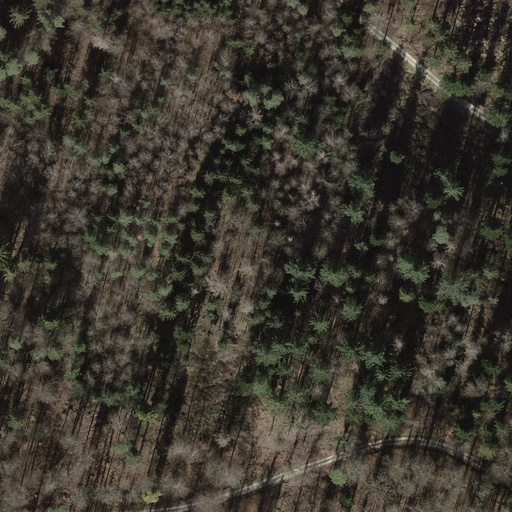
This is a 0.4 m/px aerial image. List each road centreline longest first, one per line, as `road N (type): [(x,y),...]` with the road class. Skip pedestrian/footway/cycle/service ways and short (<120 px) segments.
road 1 (track): [(511,479),(417,436),(160,511)]
road 2 (track): [(337,0),(473,111),(511,129)]
